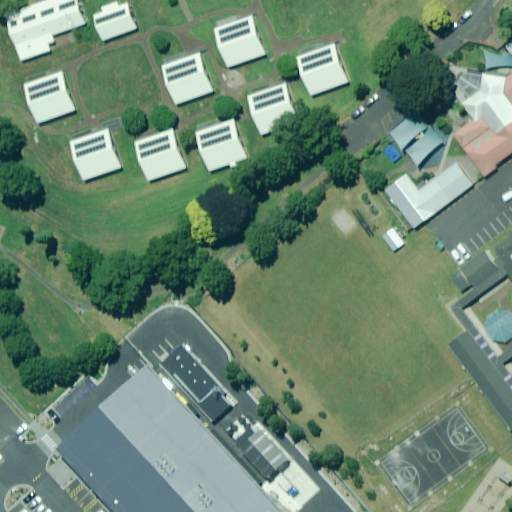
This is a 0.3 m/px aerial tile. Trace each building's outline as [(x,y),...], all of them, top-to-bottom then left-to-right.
[(23,61),(53,50),(51,43),(57,41),(54,34),(89,22),(80,0),(45,0),(41,2),(7,14),(23,61)] [(105,40),(140,28),(131,2),(114,8),(96,15),(105,40)] [(231,67),(269,54),(255,15),(235,22),(217,28),(231,67)] [(315,95),(353,81),(338,42),(317,50),(300,56),(315,95)] [(179,104),(217,91),(203,52),(183,59),(165,65),(179,104)] [(39,122),(78,109),(65,71),(45,78),(26,84),(39,122)] [(465,146),(487,176),(511,158),(511,77),(511,78),(486,72),(482,90),(468,101),(487,130),(465,146)] [(265,134),(304,121),(290,82),(267,90),(251,96),(265,134)] [(213,171),(251,158),(238,119),(216,126),(199,132),(213,171)] [(86,180),(125,167),(111,128),(87,136),(73,141),(86,180)] [(151,180),(189,167),(176,129),(156,136),(138,142),(151,180)] [(414,229),(480,181),(463,159),(421,190),(409,174),(386,191),(414,229)] [(405,245),(394,230),(384,238),(395,252),(405,245)] [(511,239),(495,252),(511,275),(511,239)] [(506,277),(488,252),(464,270),(482,295),(506,277)] [(474,284),(464,270),(453,277),(463,291),(474,284)] [(506,309),(503,309),(500,310),(498,310),(495,312),(493,314),(491,316),(489,318),(488,321),(487,324),(487,327),(487,330),(488,332),(489,335),(491,337),(493,339),(496,341),(498,342),(501,343),(504,343),(507,343),(510,342),(511,340),(511,311),(509,310),(506,309)] [(511,378),(474,326),(450,343),(511,428),(511,378)] [(285,511),(149,365),(59,448),(115,511),(285,511)]
